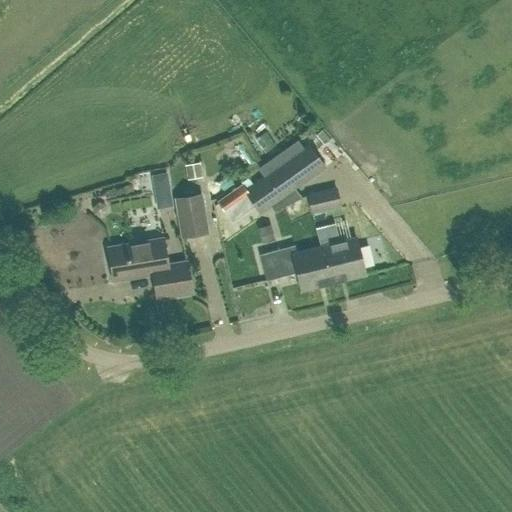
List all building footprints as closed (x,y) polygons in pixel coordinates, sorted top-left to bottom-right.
[(340,138),(320,148),(331,169),(351,158),(340,138)] [(218,202),(225,212),(248,195),(260,212),(324,167),(308,145),(245,190),(241,185),(218,202)] [(200,177),(198,163),(184,165),(186,179),(200,177)] [(307,195),(312,213),(339,207),(334,189),(307,195)] [(174,197),(181,238),(206,234),(200,192),(174,197)] [(261,243),(274,240),(270,225),(257,228),(261,243)] [(338,242),(320,246),(329,283),(364,275),(363,269),(373,266),(368,246),(358,248),(355,238),(338,242)] [(158,298),(190,293),(185,262),(166,265),(161,239),(109,247),(114,280),(153,273),(158,298)] [(329,283),(320,246),(295,252),(294,247),(260,255),(266,280),(296,272),(300,290),(329,283)]
